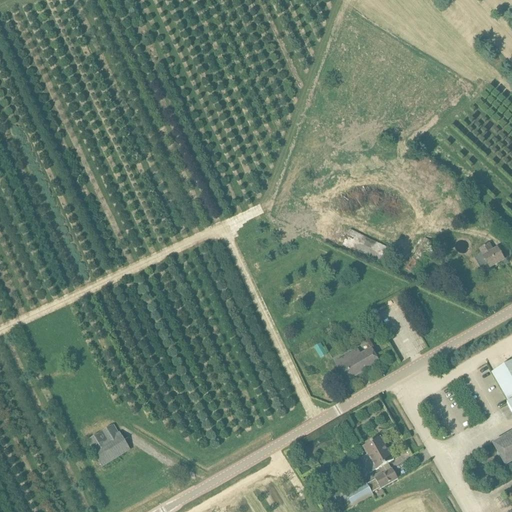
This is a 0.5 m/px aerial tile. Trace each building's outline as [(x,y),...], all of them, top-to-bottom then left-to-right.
[(389,244),(393,237),(396,238),(400,229),(385,222),(380,233),(378,232),(376,236),(377,237),(375,241),(351,229),(343,246),(389,268),(399,247),(392,243),(392,245),(389,244)] [(415,276),(435,244),(426,238),(406,270),(415,276)] [(504,260),(499,251),(497,248),(492,252),(488,244),(479,250),(490,268),(504,260)] [(321,344),(314,348),(321,359),(327,355),(321,344)] [(379,363),(374,354),(370,347),(360,354),(358,349),(334,362),(346,382),(379,363)] [(511,361),(492,373),(509,402),(507,404),(511,412),(511,434),(499,442),(497,450),(503,460),(511,463),(511,462),(511,361)] [(115,425),(87,442),(102,467),(130,450),(115,425)] [(380,437),(363,447),(368,456),(364,458),(372,473),(383,467),(386,472),(391,469),(388,464),(394,460),(380,437)] [(391,469),(386,472),(375,479),(376,480),(367,485),(366,483),(346,495),(353,507),(374,496),(372,493),(380,488),(381,489),(398,479),(392,469),(391,469)]
